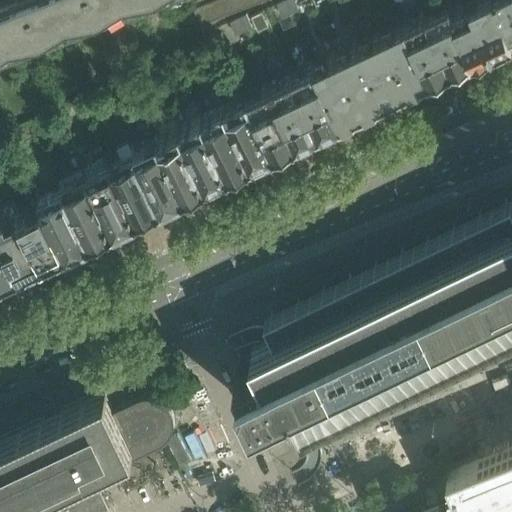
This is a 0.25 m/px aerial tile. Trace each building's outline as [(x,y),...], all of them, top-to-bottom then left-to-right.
[(43,36),(69,20),(100,15),(123,0),(0,0),(0,49),(13,41),(43,36)] [(191,0),(201,25),(266,0),(191,0)] [(292,12),(286,0),(281,0),(277,2),(284,16),(292,12)] [(296,0),(286,0),(292,12),(300,8),(296,0)] [(475,54),(452,8),(454,7),(450,0),(447,0),(427,10),(453,64),(475,54)] [(472,0),(467,0),(454,7),(452,8),(475,54),(494,44),(472,0)] [(511,35),(511,29),(498,0),(472,0),(494,44),(511,35)] [(511,0),(498,0),(511,29),(511,0)] [(453,64),(427,10),(406,20),(431,74),(453,64)] [(247,12),(239,16),(245,30),(253,26),(247,12)] [(245,30),(239,16),(231,20),(237,34),(245,30)] [(431,74),(406,20),(383,31),(409,85),(431,74)] [(409,85),(383,31),(361,42),(387,96),(409,85)] [(387,96),(361,42),(338,52),(364,106),(387,96)] [(338,52),(318,62),(316,63),(342,117),(364,106),(338,52)] [(342,117),(316,63),(318,62),(317,60),(293,71),(320,128),(342,117)] [(320,128),(293,71),(271,82),(297,138),(320,128)] [(297,138),(271,82),(248,93),(249,93),(248,93),(275,149),(297,138)] [(275,149),(248,93),(226,104),(253,160),(275,149)] [(253,160),(226,104),(204,114),(231,170),(253,160)] [(231,170),(204,114),(181,125),(208,181),(231,170)] [(208,181),(181,125),(158,136),(159,138),(186,192),(208,181)] [(186,192),(159,138),(136,150),(162,204),(186,192)] [(162,204),(136,150),(112,161),(138,215),(162,204)] [(138,215),(112,161),(88,172),(114,226),(138,215)] [(114,226),(88,172),(65,184),(91,237),(114,226)] [(91,237),(65,184),(41,195),(44,201),(67,249),(91,237)] [(253,343),(265,368),(240,381),(254,411),(281,397),(302,442),(511,341),(511,195),(266,313),(275,332),(253,343)] [(67,249),(44,201),(31,207),(29,205),(20,209),(44,260),(67,249)] [(44,260),(20,209),(18,207),(0,216),(0,226),(22,271),(44,260)] [(0,280),(22,271),(0,226),(0,280)] [(0,511),(0,506),(36,490),(46,511),(90,511),(111,502),(92,464),(120,450),(123,455),(164,435),(168,433),(170,430),(173,427),(175,424),(176,420),(177,417),(178,413),(177,409),(177,405),(175,401),(173,398),(171,395),(168,392),(165,390),(161,388),(157,387),(154,387),(150,387),(144,388),(135,369),(104,384),(105,386),(0,435),(0,511)] [(511,511),(511,439),(449,465),(452,471),(455,480),(469,511),(511,511)] [(469,511),(455,480),(450,482),(462,506),(446,511),(445,511),(440,499),(406,511),(469,511)]
